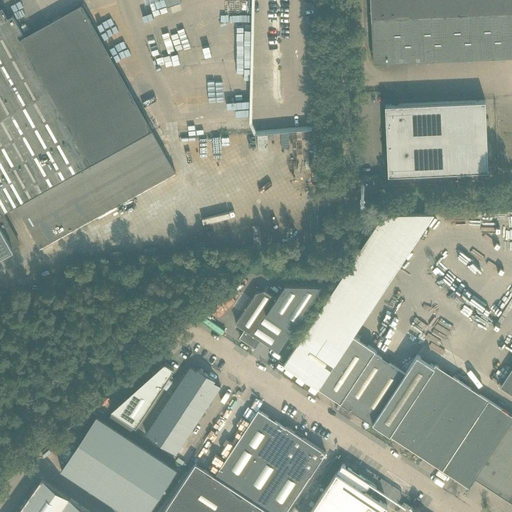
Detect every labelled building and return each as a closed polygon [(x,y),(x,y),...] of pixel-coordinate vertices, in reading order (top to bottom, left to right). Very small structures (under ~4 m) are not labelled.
[(511,0),(370,0),(373,63),(511,56),(511,0)] [(0,256),(13,249),(1,228),(9,223),(3,213),(16,205),(39,247),(175,172),(82,4),(24,36),(13,15),(8,18),(2,6),(0,7),(0,256)] [(487,170),(485,100),(385,104),(385,106),(387,106),(388,162),(387,162),(387,174),(487,170)] [(278,351),(322,285),(286,284),(277,297),(265,289),(256,292),(235,323),(243,328),(237,338),(253,349),(260,339),(278,351)] [(318,388),(354,334),(319,311),(284,365),(318,388)] [(389,434),(434,365),(417,354),(405,372),(374,351),(376,349),(354,334),(318,388),(340,402),(389,434)] [(165,362),(110,410),(135,427),(174,369),(165,362)] [(416,452),(462,382),(435,364),(434,365),(389,434),(416,452)] [(176,454),(215,394),(221,386),(214,381),(215,379),(198,368),(197,370),(190,366),(145,434),(176,454)] [(511,367),(500,385),(511,393),(511,367)] [(463,483),(510,413),(462,382),(416,452),(463,483)] [(196,463),(163,511),(284,511),(309,475),(310,475),(325,452),(286,426),(285,427),(281,424),(258,409),(253,418),(215,475),(196,463)] [(511,501),(511,414),(510,413),(463,483),(469,487),(475,477),(511,501)] [(96,415),(61,469),(91,489),(127,436),(96,415)] [(336,472),(309,511),(382,511),(387,505),(368,493),(374,484),(343,464),(337,472),(336,472)] [(18,511),(89,511),(42,479),(18,511)]
